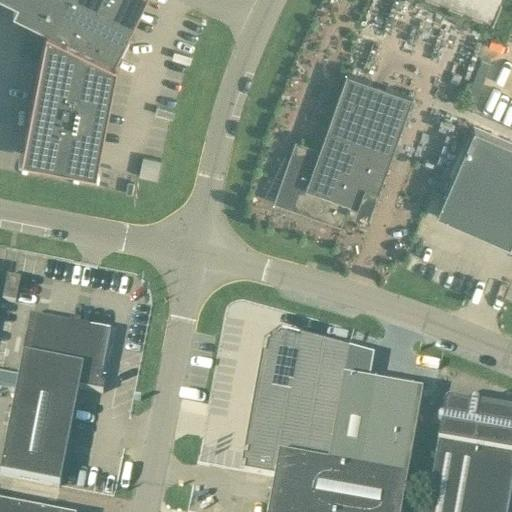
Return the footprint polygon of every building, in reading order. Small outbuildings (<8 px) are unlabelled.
[(14,0),(17,2),(13,10),(45,26),(22,153),(94,167),(116,60),(113,59),(141,0),(14,0)] [(445,0),(492,18),(499,0),(445,0)] [(340,225),(348,201),(356,204),(352,213),(367,218),(411,94),(346,71),(319,147),(295,139),(275,195),(278,203),(340,225)] [(444,216),(511,245),(511,143),(473,126),(439,203),(444,216)] [(16,304),(21,281),(21,280),(8,277),(3,301),(16,304)] [(0,472),(0,475),(59,488),(60,488),(79,390),(103,395),(105,385),(101,384),(111,333),(30,318),(18,383),(16,393),(0,472)] [(245,473),(275,478),(279,457),(329,466),(349,354),(281,335),(268,345),(245,473)] [(369,359),(349,354),(329,466),(408,480),(424,395),(365,384),(369,359)] [(0,389),(16,393),(18,383),(19,378),(0,374),(0,389)] [(444,409),(426,511),(508,511),(511,492),(511,416),(450,405),(449,405),(448,405),(447,406),(446,406),(445,408),(444,409)] [(402,511),(408,480),(329,466),(279,457),(275,478),(268,511),(402,511)]
